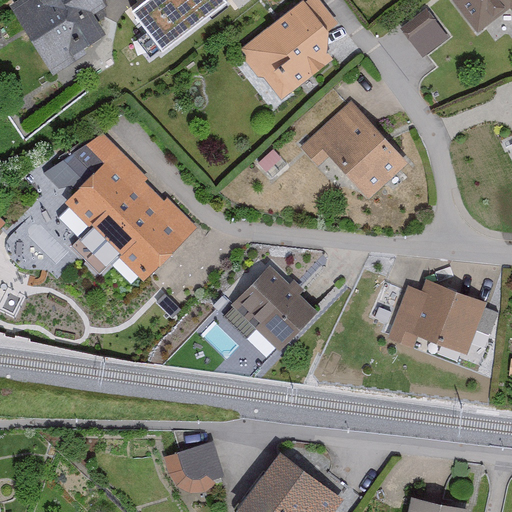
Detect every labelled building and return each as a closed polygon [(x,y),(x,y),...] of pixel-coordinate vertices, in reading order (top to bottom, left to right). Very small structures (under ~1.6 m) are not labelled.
[(4,0),(3,1),(44,70),(72,53),(70,49),(99,31),(87,11),(100,3),(98,0),(4,0)] [(226,3),(223,0),(148,0),(132,12),(163,51),(226,3)] [(277,99),(326,60),(323,33),(333,25),(312,0),(306,0),(301,4),(299,1),(237,50),(277,99)] [(511,0),(448,0),(476,34),(505,11),(511,18),(511,0)] [(400,33),(410,45),(435,23),(425,11),(400,33)] [(404,165),(346,103),(299,148),(317,168),(326,159),(366,201),(404,165)] [(193,231),(98,133),(74,156),(91,173),(62,201),(141,282),(193,231)] [(275,159),(269,153),(257,163),(263,170),(275,159)] [(312,309),(264,265),(219,314),(243,337),(252,328),(274,349),(312,309)] [(483,304),(423,281),(419,291),(404,286),(384,339),(411,349),(415,337),(464,355),(483,304)] [(160,458),(166,476),(174,488),(187,493),(200,493),(207,488),(209,482),(221,479),(211,444),(160,458)] [(329,511),(338,501),(275,453),(232,510),(234,511),(329,511)] [(466,511),(408,497),(404,511),(466,511)]
